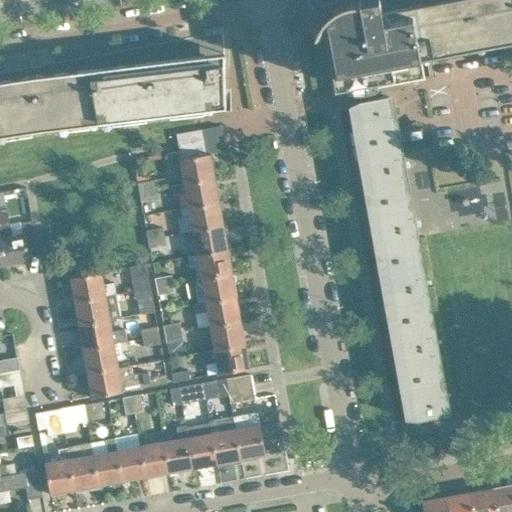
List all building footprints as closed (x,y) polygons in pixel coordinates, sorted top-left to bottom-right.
[(511,0),(440,0),(382,11),(379,0),(352,0),(349,1),(344,2),(340,4),(338,5),(335,6),(332,8),(327,12),(324,16),(322,18),(320,21),(319,23),(317,26),(316,30),(315,33),(325,31),(337,95),(425,79),(421,58),(511,41),(511,0)] [(145,116),(169,113),(170,120),(204,116),(203,109),(226,106),(225,52),(32,76),(4,80),(0,80),(0,142),(32,137),(31,130),(54,127),(55,134),(89,130),(88,123),(111,120),(113,127),(147,123),(145,116)] [(445,414),(395,140),(422,135),(420,128),(418,128),(414,122),(399,131),(394,132),(388,97),(360,102),(350,106),(407,418),(418,419),(445,414)] [(215,177),(211,153),(206,154),(201,128),(176,133),(179,150),(166,152),(169,170),(181,168),(184,183),(215,177)] [(220,201),(215,177),(184,183),(172,185),(174,195),(186,193),(188,207),(220,201)] [(154,180),(137,183),(139,192),(155,189),(154,180)] [(157,197),(155,189),(139,192),(140,200),(157,197)] [(27,246),(36,245),(31,221),(21,223),(23,233),(12,235),(8,210),(6,210),(3,192),(0,193),(0,241),(4,265),(30,260),(27,246)] [(224,225),(220,201),(188,207),(181,208),(182,218),(178,219),(181,233),(193,231),(224,225)] [(229,249),(224,225),(193,231),(197,254),(229,249)] [(162,227),(146,230),(147,239),(164,236),(162,227)] [(166,244),(164,236),(147,239),(149,247),(166,244)] [(233,272),(229,249),(197,254),(187,255),(189,266),(194,265),(196,279),(201,278),(233,272)] [(146,264),(129,267),(134,291),(150,288),(146,264)] [(103,284),(101,271),(69,277),(74,301),(116,293),(114,282),(103,284)] [(237,296),(233,272),(201,278),(202,285),(195,286),(198,303),(237,296)] [(171,275),(155,278),(156,286),(173,283),(171,275)] [(174,292),(173,283),(156,286),(158,295),(174,292)] [(152,296),(150,288),(134,291),(135,299),(152,296)] [(120,317),(116,293),(74,301),(78,325),(110,319),(120,317)] [(242,320),(237,296),(198,303),(193,304),(195,313),(208,311),(210,326),(242,320)] [(155,311),(153,303),(140,306),(142,314),(155,311)] [(112,331),(110,319),(78,325),(82,349),(114,343),(127,341),(125,328),(112,331)] [(246,344),(242,320),(210,326),(215,349),(246,344)] [(180,322),(163,325),(165,334),(182,331),(180,322)] [(159,335),(157,326),(141,329),(142,338),(159,335)] [(183,340),(182,331),(165,334),(167,343),(183,340)] [(161,344),(159,335),(142,338),(144,347),(161,344)] [(118,367),(114,343),(82,349),(87,373),(118,367)] [(246,344),(215,349),(204,351),(206,365),(213,364),(215,374),(219,373),(219,374),(251,368),(246,344)] [(0,372),(19,369),(17,356),(0,359),(0,372)] [(168,383),(166,374),(150,377),(149,372),(131,375),(129,365),(118,367),(87,373),(91,397),(123,391),(151,386),(168,383)] [(0,386),(14,384),(16,396),(24,395),(19,369),(0,372),(0,386)] [(189,370),(172,373),(174,382),(190,379),(189,370)] [(226,378),(229,395),(231,403),(255,399),(251,374),(226,378)] [(229,395),(226,378),(218,380),(221,397),(229,395)] [(190,402),(187,386),(179,387),(182,404),(190,402)] [(182,404),(179,387),(170,389),(173,405),(182,404)] [(143,411),(140,394),(131,396),(134,412),(143,411)] [(26,407),(24,395),(16,396),(2,399),(4,411),(26,407)] [(134,412),(131,396),(123,397),(126,414),(134,412)] [(104,418),(101,401),(84,404),(87,421),(104,418)] [(87,421),(84,404),(75,406),(78,422),(87,421)] [(0,424),(29,420),(27,409),(0,413),(0,424)] [(64,432),(60,409),(36,413),(39,429),(47,428),(48,435),(64,432)] [(260,424),(258,412),(233,417),(242,464),(241,460),(265,455),(264,450),(260,424)] [(242,464),(233,417),(209,421),(211,433),(218,468),(218,464),(241,460),(241,464),(242,464)] [(0,435),(30,430),(29,420),(0,424),(0,435)] [(285,447),(280,421),(260,424),(264,450),(285,447)] [(194,472),(188,437),(186,425),(176,427),(178,439),(164,441),(170,477),(182,474),(184,470),(193,469),(194,472)] [(218,468),(211,433),(188,437),(194,472),(195,472),(194,468),(217,464),(217,468),(218,468)] [(33,445),(31,435),(17,437),(19,447),(33,445)] [(123,485),(117,450),(114,438),(105,440),(107,451),(93,454),(99,490),(100,489),(99,486),(122,481),(123,485)] [(170,477),(164,441),(140,445),(147,481),(146,477),(169,473),(170,477)] [(99,490),(93,454),(91,442),(67,446),(67,447),(76,494),(75,490),(98,486),(99,490)] [(147,481),(140,445),(117,450),(123,485),(123,481),(146,477),(146,481),(147,481)] [(76,494),(67,447),(58,449),(60,460),(45,463),(50,494),(74,490),(75,494),(76,494)] [(0,465),(0,468),(2,477),(16,474),(14,463),(0,465)] [(28,497),(42,495),(38,470),(16,474),(2,477),(0,477),(0,490),(26,486),(28,497)] [(511,511),(511,484),(493,488),(496,511),(511,511)] [(496,511),(493,488),(469,493),(472,511),(496,511)] [(472,511),(469,493),(446,497),(448,511),(472,511)] [(448,511),(446,497),(422,501),(423,511),(448,511)]
